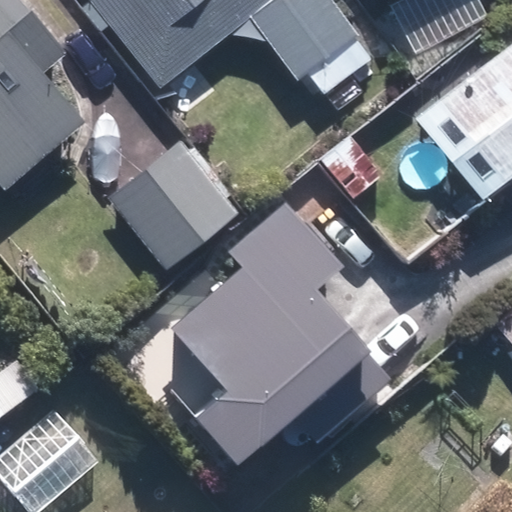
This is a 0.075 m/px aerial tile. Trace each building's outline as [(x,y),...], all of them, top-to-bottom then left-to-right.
[(0,0),(0,181),(8,191),(90,123),(45,70),(64,54),(17,0),(0,0)] [(88,0),(158,90),(230,35),(263,40),(298,85),(364,34),(337,0),(88,0)] [(511,170),(511,39),(444,90),(507,174),(511,170)] [(342,135),(310,161),(343,203),(375,177),(342,135)] [(237,214),(179,142),(107,199),(165,271),(237,214)] [(180,421),(218,464),(349,348),(297,290),(324,266),(269,205),(217,251),(232,267),(163,328),(217,387),(180,421)] [(0,414),(40,383),(17,355),(0,369),(0,414)] [(34,511),(93,460),(50,411),(0,454),(0,486),(22,511),(34,511)]
